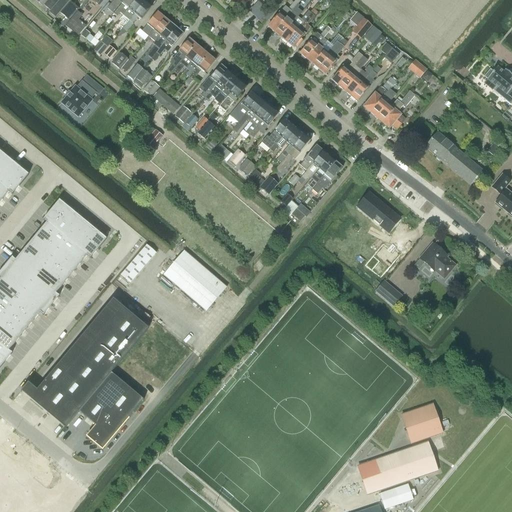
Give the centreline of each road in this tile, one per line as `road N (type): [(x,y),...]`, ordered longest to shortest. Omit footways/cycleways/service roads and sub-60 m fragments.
road 1 (unclassified): [(506,259),(187,0)]
road 2 (unclassified): [(0,406),(76,471),(99,468),(193,356)]
